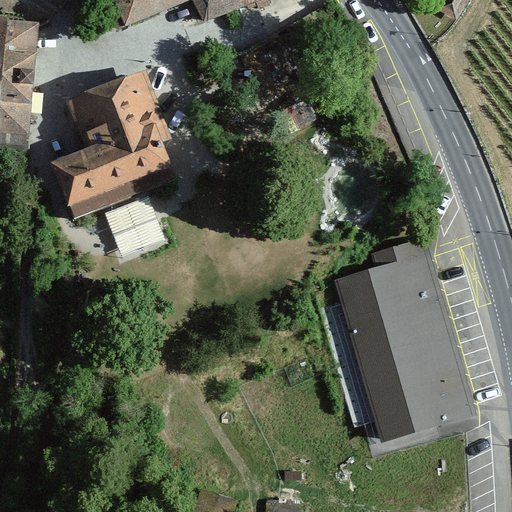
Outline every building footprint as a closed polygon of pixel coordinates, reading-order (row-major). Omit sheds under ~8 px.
[(115,0),(125,25),(189,0),(195,0),(204,21),(258,0),(115,0)] [(0,112),(0,147),(23,151),(41,26),(4,21),(5,18),(0,17),(0,81),(4,82),(0,112)] [(265,54),(284,76),(300,63),(281,40),(265,54)] [(172,140),(144,73),(67,105),(87,151),(52,166),(74,219),(173,178),(160,145),(172,140)] [(376,419),(383,443),(474,418),(425,241),(372,256),(376,270),(336,281),(342,304),(323,310),(355,425),(376,419)] [(202,489),(194,511),(234,511),(238,502),(202,489)] [(297,511),(298,500),(267,499),(266,511),(297,511)]
